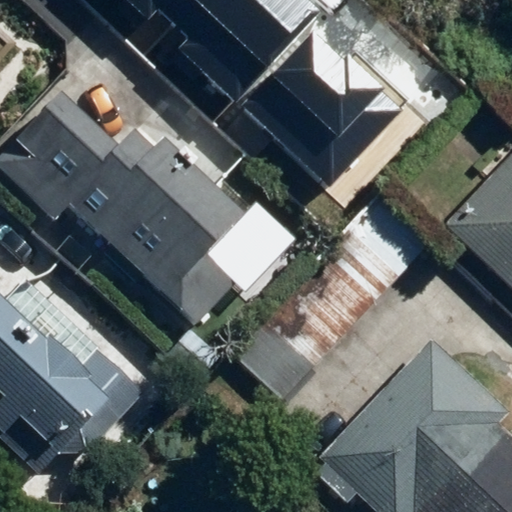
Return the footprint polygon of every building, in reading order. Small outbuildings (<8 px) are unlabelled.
[(286,0),(139,0),(234,90),(304,16),(286,0)] [(322,35),(255,111),(333,180),(400,104),(322,35)] [(139,144),(73,90),(7,171),(64,218),(73,206),(180,294),(259,198),(181,134),(172,146),(152,129),(139,144)] [(511,157),(455,216),(511,271),(511,157)] [(0,420),(19,438),(43,414),(88,459),(152,393),(100,343),(95,348),(41,295),(34,302),(2,271),(0,272),(0,420)] [(329,451),(397,511),(511,511),(511,441),(500,431),(511,418),(511,399),(437,332),(329,451)]
